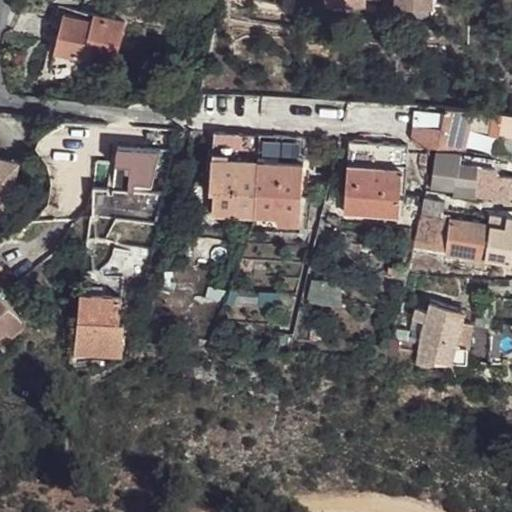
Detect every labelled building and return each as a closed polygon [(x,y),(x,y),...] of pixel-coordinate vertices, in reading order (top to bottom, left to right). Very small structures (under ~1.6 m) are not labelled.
[(397,0),(398,10),(432,10),(432,0),(397,0)] [(63,13),(53,55),(113,69),(125,21),(94,14),(91,20),(63,13)] [(439,146),(464,149),(468,128),(472,108),(446,105),(444,114),(441,128),(439,146)] [(468,128),(492,130),(493,123),(494,110),(472,108),(468,128)] [(511,111),(501,110),(499,124),(493,123),(492,130),(491,133),(493,133),(511,135),(511,111)] [(494,110),(493,123),(499,124),(501,110),(494,110)] [(441,128),(444,114),(420,112),(418,112),(411,112),(411,124),(441,128)] [(441,128),(411,124),(409,137),(416,146),(438,147),(439,146),(441,128)] [(351,132),(350,142),(381,145),(382,134),(351,132)] [(257,162),(259,136),(214,133),(212,159),(257,162)] [(490,152),(511,154),(511,151),(511,135),(493,133),(490,152)] [(302,165),(303,138),(259,136),(257,162),(302,165)] [(350,142),(349,142),(347,162),(356,163),(354,184),(346,184),(343,213),(397,217),(398,193),(405,193),(407,147),(381,145),(350,142)] [(111,196),(165,194),(164,148),(110,150),(111,196)] [(476,188),(480,165),(461,163),(462,154),(438,151),(432,184),(431,185),(454,188),(456,188),(456,186),(476,188)] [(0,210),(10,213),(21,162),(0,157),(0,210)] [(299,227),(302,165),(257,162),(212,159),(211,192),(214,193),(213,213),(254,216),(255,213),(276,215),(276,218),(276,226),(299,227)] [(356,163),(347,162),(346,184),(354,184),(356,163)] [(497,167),(480,165),(476,188),(475,195),(491,197),(497,167)] [(511,191),(511,181),(511,174),(500,173),(499,167),(497,167),(491,197),(508,197),(509,192),(511,191)] [(476,188),(456,186),(456,188),(454,188),(453,194),(474,196),(475,195),(476,188)] [(420,212),(412,248),(506,263),(511,224),(511,217),(503,216),(502,226),(486,224),(442,216),(444,199),(426,197),(422,213),(420,212)] [(487,213),(486,224),(502,226),(503,216),(487,213)] [(152,242),(156,223),(118,216),(114,235),(152,242)] [(406,273),(407,268),(392,266),(391,268),(383,266),(384,276),(404,280),(406,273)] [(312,279),(307,303),(326,307),(340,308),(342,282),(312,279)] [(204,303),(221,306),(226,291),(207,287),(204,303)] [(84,294),(79,320),(113,322),(114,314),(122,314),(124,297),(84,294)] [(0,339),(8,333),(22,320),(0,296),(0,339)] [(425,320),(421,333),(417,360),(441,362),(441,363),(467,363),(466,347),(454,347),(461,321),(464,308),(430,299),(428,308),(416,305),(413,316),(425,320)] [(114,314),(113,322),(121,322),(122,314),(114,314)] [(27,327),(22,320),(8,333),(14,339),(27,327)] [(79,320),(76,354),(113,357),(115,340),(124,341),(126,323),(121,322),(113,322),(79,320)] [(471,323),(461,321),(454,347),(466,347),(471,323)] [(277,354),(288,354),(292,335),(279,334),(277,354)] [(123,352),(124,341),(115,340),(113,357),(123,352)] [(386,358),(388,346),(365,344),(364,358),(386,358)]
